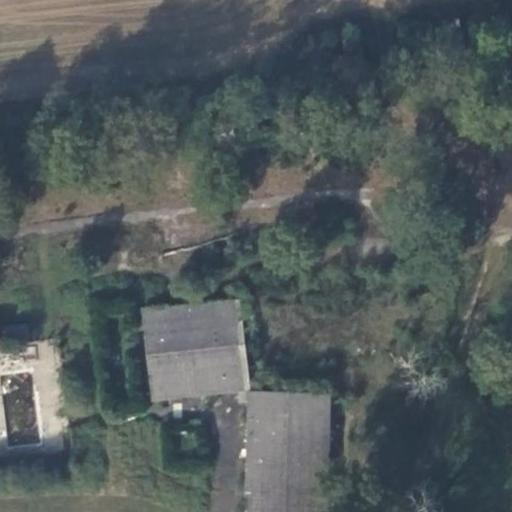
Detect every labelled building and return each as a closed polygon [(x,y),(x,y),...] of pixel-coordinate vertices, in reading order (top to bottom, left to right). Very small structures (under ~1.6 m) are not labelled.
[(451,42),(448,7),(389,13),(394,48),(451,42)] [(350,52),(346,18),(292,25),(295,58),(350,52)] [(251,390),(242,298),(143,310),(153,401),(251,390)] [(129,398),(121,314),(96,316),(104,400),(129,398)] [(29,325),(0,327),(0,338),(1,345),(31,343),(29,325)] [(330,511),(334,397),(308,400),(254,406),(250,511),(330,511)]
